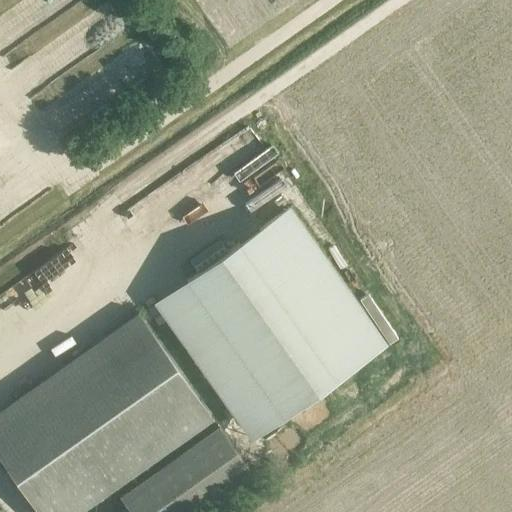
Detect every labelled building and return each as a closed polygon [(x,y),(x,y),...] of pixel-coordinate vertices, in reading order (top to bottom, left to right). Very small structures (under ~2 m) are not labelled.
[(53,0),(62,12),(78,0),(53,0)] [(15,65),(31,90),(116,36),(101,13),(80,26),(79,24),(15,65)] [(134,38),(118,51),(137,77),(154,64),(134,38)] [(187,280),(282,416),(384,344),(288,208),(228,250),(221,240),(190,262),(197,272),(187,280)] [(139,314),(0,412),(0,456),(39,511),(76,511),(211,417),(139,314)] [(201,511),(253,475),(218,426),(120,496),(131,511),(201,511)]
